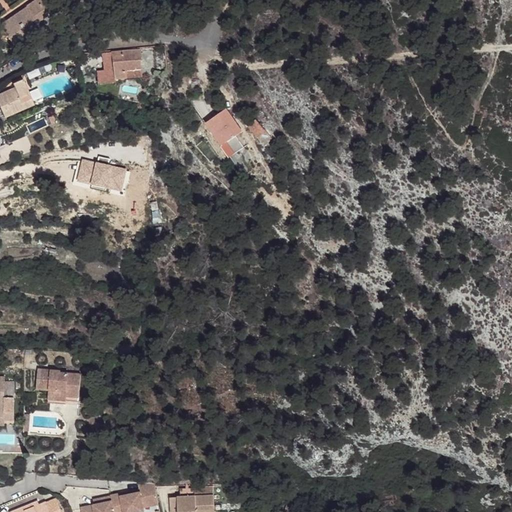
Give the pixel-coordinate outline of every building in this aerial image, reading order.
[(1,26),(9,38),(17,33),(21,39),(27,36),(30,40),(39,34),(33,25),(31,23),(35,20),(37,23),(55,11),(48,0),(37,0),(26,7),(28,10),(11,21),(10,20),(1,26)] [(21,39),(17,33),(9,38),(13,45),(21,39)] [(141,50),(111,53),(115,80),(126,78),(126,77),(141,76),(141,69),(141,50)] [(115,80),(111,53),(103,53),(105,71),(97,72),(99,84),(115,81),(115,80)] [(15,88),(0,94),(0,107),(4,118),(34,104),(23,79),(13,84),(15,88)] [(226,109),(206,123),(222,145),(230,157),(244,147),(235,136),(242,131),(226,109)] [(256,119),(248,126),(265,146),(272,139),(256,119)] [(230,157),(222,145),(220,147),(228,158),(230,157)] [(87,160),(76,161),(77,177),(106,174),(104,153),(86,155),(87,160)] [(106,174),(87,176),(88,184),(107,182),(106,174)] [(61,371),(38,369),(36,389),(49,390),(48,403),(58,404),(58,401),(65,401),(66,396),(79,397),(81,374),(60,373),(61,371)] [(5,377),(0,376),(0,416),(4,416),(4,420),(14,420),(14,382),(5,382),(5,377)] [(111,496),(113,511),(143,511),(144,511),(143,504),(158,501),(154,484),(137,483),(139,492),(133,494),(133,491),(110,495),(111,496)] [(180,497),(169,498),(170,511),(195,511),(196,510),(214,509),(213,487),(179,489),(180,497)] [(94,505),(81,507),(82,511),(113,511),(111,496),(102,498),(103,503),(94,505)] [(56,498),(46,502),(50,511),(51,511),(61,508),(56,498)] [(24,507),(25,511),(40,505),(38,501),(24,507)] [(24,507),(11,511),(62,511),(61,508),(51,511),(50,511),(46,502),(40,505),(25,511),(24,507)]
